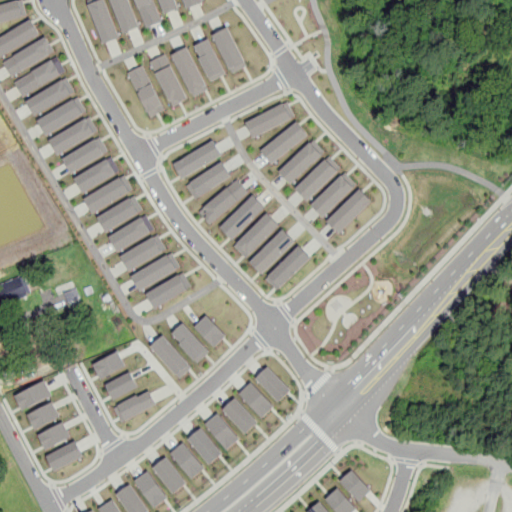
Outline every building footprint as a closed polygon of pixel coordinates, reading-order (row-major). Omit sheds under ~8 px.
[(18,0),(0,4),(0,22),(27,16),(23,0),(18,0)] [(119,37),(104,0),(90,0),(88,1),(104,43),(119,37)] [(110,0),(123,33),(140,27),(130,0),(110,0)] [(161,21),(153,0),(135,0),(146,27),(161,21)] [(159,0),(165,14),(180,8),(176,0),(159,0)] [(203,2),(202,0),(183,0),(187,8),(203,2)] [(0,56),(40,34),(31,19),(0,36),(0,56)] [(232,73),(247,65),(229,26),(213,34),(232,73)] [(12,76),(55,51),(46,36),(3,61),(12,76)] [(194,45),(211,81),(226,73),(209,38),(194,45)] [(193,96),(209,89),(188,46),(172,54),(193,96)] [(188,99),(166,53),(150,60),(172,106),(188,99)] [(23,96),(66,71),(57,56),(14,81),(23,96)] [(127,72),(150,117),(165,109),(143,65),(127,72)] [(75,91),(67,77),(26,101),(35,115),(75,91)] [(87,112),(79,97),(38,119),(46,135),(87,112)] [(246,122),(254,137),(295,116),(288,100),(246,122)] [(49,139),(58,154),(99,131),(90,116),(49,139)] [(272,163),(308,135),(298,121),(261,149),(272,163)] [(71,172),(109,151),(100,136),(63,158),(71,172)] [(325,151),(313,138),(279,171),(291,183),(325,151)] [(223,154),(214,140),(174,163),(183,178),(223,154)] [(295,188),(307,200),(341,168),(329,155),(295,188)] [(120,171),(112,156),(74,178),(83,192),(120,171)] [(232,176),(223,161),(187,184),(196,199),(232,176)] [(356,185),(344,173),(311,204),(323,216),(356,185)] [(84,198),(93,213),(134,189),(125,174),(84,198)] [(248,191),(237,178),(199,211),(211,224),(248,191)] [(339,233),(372,201),(360,188),(327,220),(339,233)] [(232,239),(266,207),(254,194),(220,226),(232,239)] [(106,231),(143,210),(135,195),(98,216),(106,231)] [(246,257),(280,225),(268,212),(234,245),(246,257)] [(155,229),(147,214),(109,235),(117,250),(155,229)] [(250,261),(262,274),(296,241),(284,229),(250,261)] [(121,255),(129,270),(167,249),(158,234),(121,255)] [(265,277),(277,290),(312,257),(300,245),(265,277)] [(181,266),(172,251),(132,276),(141,291),(181,266)] [(146,293),(155,308),(192,286),(184,272),(146,293)] [(0,307),(1,309),(33,292),(24,273),(0,285),(0,307)] [(53,298),(59,312),(82,303),(76,288),(53,298)] [(227,335),(208,314),(195,326),(215,347),(227,335)] [(172,333),(198,362),(210,351),(184,322),(172,333)] [(37,369),(53,361),(38,332),(23,339),(37,369)] [(178,379),(192,368),(165,334),(152,345),(178,379)] [(93,363),(101,378),(127,366),(120,351),(93,363)] [(291,389),(268,366),(256,378),(279,401),(291,389)] [(106,384),(114,400),(139,387),(131,371),(106,384)] [(23,410),(53,395),(46,380),(16,395),(23,410)] [(263,417),(275,405),(252,381),(240,393),(263,417)] [(114,406),(122,421),(157,404),(150,389),(114,406)] [(259,421),(235,397),(223,409),(246,433),(259,421)] [(28,415),(36,430),(61,416),(53,401),(28,415)] [(227,449),(240,438),(218,413),(206,423),(227,449)] [(38,434),(45,449),(71,437),(64,421),(38,434)] [(223,452),(201,427),(188,438),(211,463),(223,452)] [(54,470),(84,456),(77,440),(47,455),(54,470)] [(205,468),(184,442),(171,452),(193,478),(205,468)] [(174,493),(188,482),(166,456),(153,467),(174,493)] [(340,481),(360,501),(372,490),(353,469),(340,481)] [(169,497),(149,470),(135,480),(155,507),(169,497)] [(147,511),(150,510),(130,483),(116,493),(129,511),(147,511)] [(326,499),(338,511),(353,511),(358,508),(338,487),(326,499)] [(102,511),(122,511),(114,498),(99,507),(102,511)] [(330,511),(320,501),(307,511),(330,511)]
